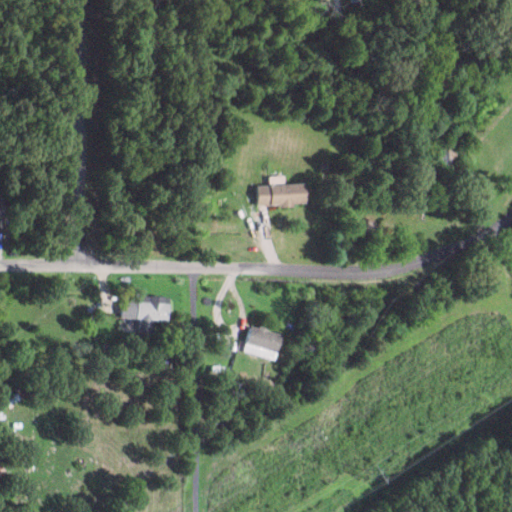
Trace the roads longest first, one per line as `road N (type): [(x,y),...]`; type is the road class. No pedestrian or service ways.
road 1 (residential): [(0,268),(378,271),(482,241),(511,218)]
road 2 (residential): [(80,267),(82,101),(68,0)]
